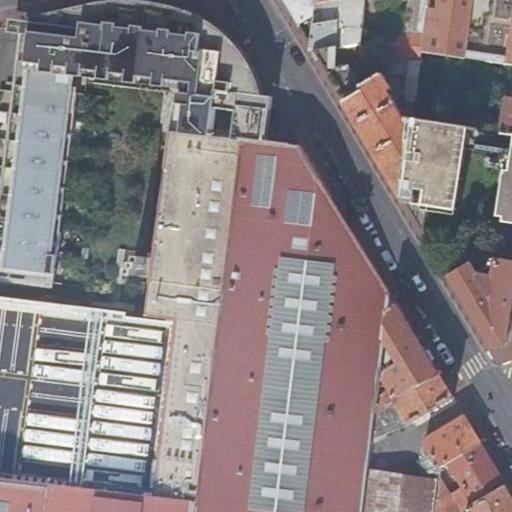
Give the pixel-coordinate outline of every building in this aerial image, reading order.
[(314,5),(314,0),(285,0),(300,24),(313,17),(314,5)] [(430,0),(314,0),(314,5),(340,0),(342,0),(342,19),(313,24),(311,43),(311,50),(316,48),(347,103),(367,91),(365,87),(360,78),(361,63),(363,63),(366,0),(390,0),(392,2),(407,0),(410,0),(409,5),(406,34),(387,35),(381,76),(405,61),(422,63),(424,53),(430,0)] [(511,65),(511,1),(503,0),(501,18),(473,13),(473,8),(471,7),(471,0),(430,0),(424,53),(511,65)] [(99,3),(26,19),(0,239),(0,281),(55,288),(55,283),(78,92),(71,91),(73,76),(181,89),(176,134),(243,142),(243,138),(267,141),(273,97),(263,96),(262,94),(255,74),(254,71),(252,68),(250,64),(248,61),(246,57),(239,49),(236,45),(232,40),(228,36),(225,34),(221,31),(218,28),(210,23),(203,20),(198,17),(194,15),(190,13),(183,11),(177,9),(170,6),(164,5),(158,4),(152,3),(142,1),(137,1),(133,1),(129,1),(124,1),(120,1),(115,1),(111,2),(106,2),(99,3)] [(409,103),(417,103),(422,63),(405,61),(381,76),(365,87),(367,91),(347,103),(405,199),(407,177),(414,129),(415,121),(401,119),(403,115),(390,93),(394,90),(385,76),(408,77),(405,99),(409,103)] [(511,98),(508,98),(503,132),(511,133),(511,98)] [(467,149),(470,127),(415,119),(415,121),(414,129),(407,177),(427,179),(424,202),(424,206),(459,211),(459,206),(467,149)] [(478,150),(481,129),(470,127),(467,149),(478,150)] [(364,511),(369,472),(373,437),(376,413),(378,394),(382,366),(388,312),(398,306),(302,146),(267,141),(243,138),(243,142),(176,134),(169,133),(154,256),(154,258),(139,257),(138,263),(135,263),(134,269),(131,269),(130,276),(151,278),(146,323),(175,326),(153,505),(0,481),(0,511),(364,511)] [(511,219),(511,154),(509,154),(507,170),(500,217),(511,219)] [(452,275),(470,264),(464,254),(446,265),(452,275)] [(508,343),(511,317),(511,261),(499,259),(495,277),(479,275),(479,273),(488,267),(483,258),(451,277),(493,345),(508,343)] [(440,375),(398,306),(388,312),(382,366),(397,357),(401,364),(387,373),(386,379),(391,387),(378,394),(376,413),(398,400),(440,375)] [(454,399),(440,375),(398,400),(411,424),(454,399)] [(398,400),(376,413),(373,437),(411,424),(398,400)] [(481,443),(466,418),(417,447),(419,449),(418,456),(433,482),(438,483),(438,479),(440,468),(447,463),(481,443)] [(506,486),(481,443),(447,463),(452,471),(448,474),(450,477),(455,475),(473,506),(506,486)] [(433,482),(369,472),(364,511),(434,511),(438,483),(433,482)] [(458,511),(438,479),(438,483),(434,511),(458,511)] [(511,511),(511,495),(506,486),(473,506),(467,510),(468,511),(511,511)]
